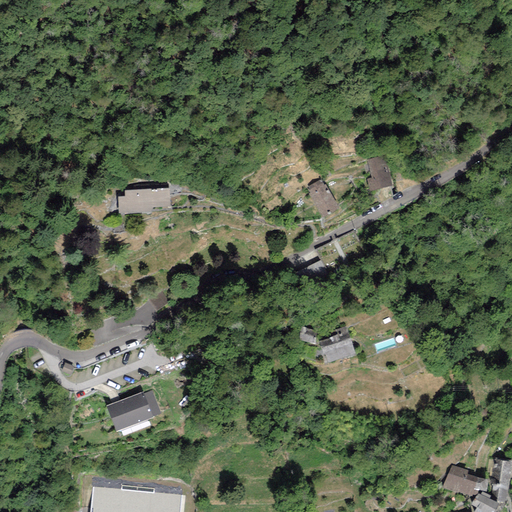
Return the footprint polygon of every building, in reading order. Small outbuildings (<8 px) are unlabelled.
[(369,191),(392,186),(385,155),(367,159),(371,178),(367,179),(369,191)] [(310,193),(308,194),(322,219),(339,209),(325,185),(324,185),(321,179),(307,187),(310,193)] [(124,190),(125,196),(117,197),(118,213),(152,211),(152,207),(170,207),(169,188),(124,190)] [(328,278),(320,261),(301,270),(310,287),(328,278)] [(317,332),(300,326),(299,340),(314,344),(317,332)] [(326,363),(355,354),(346,326),(336,329),(338,335),(318,341),(326,363)] [(74,368),(65,364),(62,373),(71,376),(74,368)] [(106,406),(116,432),(153,418),(152,417),(161,413),(152,391),(144,394),(143,392),(106,406)] [(511,463),(511,460),(494,458),(491,485),(493,486),(491,500),(495,502),(505,501),(506,487),(508,487),(511,463)] [(451,465),(442,487),(458,493),(459,492),(472,495),(474,490),(477,477),(467,474),(468,470),(451,465)] [(488,479),(477,477),(474,490),(486,492),(488,479)] [(179,511),(181,496),(92,487),(89,511),(179,511)] [(491,496),(482,492),(480,495),(478,493),(471,504),(477,508),(473,511),(493,511),(499,504),(495,502),(491,500),(489,499),(491,496)]
